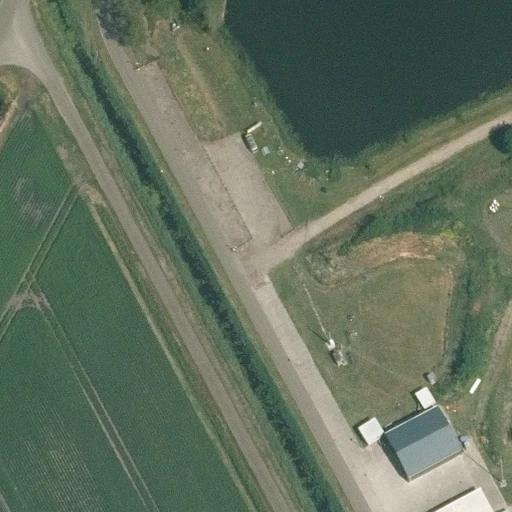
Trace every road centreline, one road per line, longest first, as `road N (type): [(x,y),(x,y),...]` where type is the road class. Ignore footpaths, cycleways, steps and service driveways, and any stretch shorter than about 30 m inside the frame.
road 1 (unknown): [(366,511),(139,78),(116,0)]
road 2 (unclassified): [(281,511),(40,61),(1,24)]
